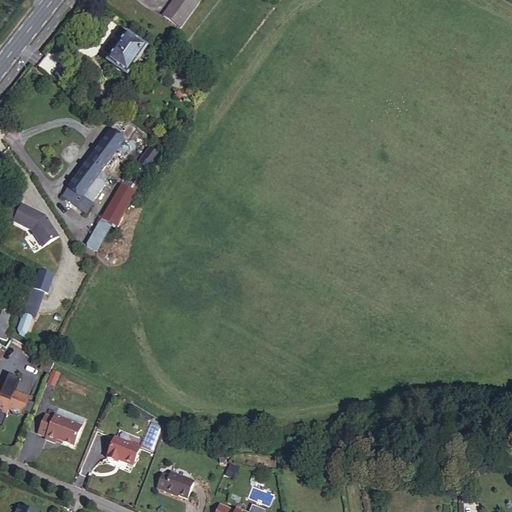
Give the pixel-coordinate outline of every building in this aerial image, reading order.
[(201,0),(176,0),(164,17),(181,30),(202,0),(201,0)] [(128,38),(110,64),(128,77),(135,67),(137,68),(141,63),(139,61),(146,50),(128,38)] [(172,115),(167,120),(179,130),(184,124),(172,115)] [(111,133),(63,197),(87,214),(93,205),(92,204),(106,185),(103,183),(129,148),(123,144),(124,143),(111,133)] [(140,164),(149,171),(160,156),(151,149),(140,164)] [(111,227),(116,230),(136,194),(121,186),(101,222),(111,227)] [(23,205),(14,222),(32,232),(42,248),(59,238),(46,217),(23,205)] [(97,252),(111,227),(101,222),(88,247),(97,252)] [(39,270),(32,289),(47,294),(53,275),(39,270)] [(35,311),(26,308),(18,329),(21,335),(26,337),(35,311)] [(5,313),(0,325),(0,339),(8,342),(17,317),(5,313)] [(56,388),(61,375),(53,373),(48,385),(56,388)] [(0,415),(6,418),(8,412),(23,418),(29,401),(14,395),(13,396),(3,393),(0,391),(0,415)] [(53,421),(45,418),(38,437),(56,443),(56,442),(57,439),(63,442),(75,447),(82,428),(54,418),(53,421)] [(135,466),(141,448),(116,438),(108,459),(119,463),(120,460),(135,466)] [(172,476),(168,489),(190,497),(196,479),(174,471),(172,476)] [(168,489),(172,476),(165,474),(161,487),(168,489)]
